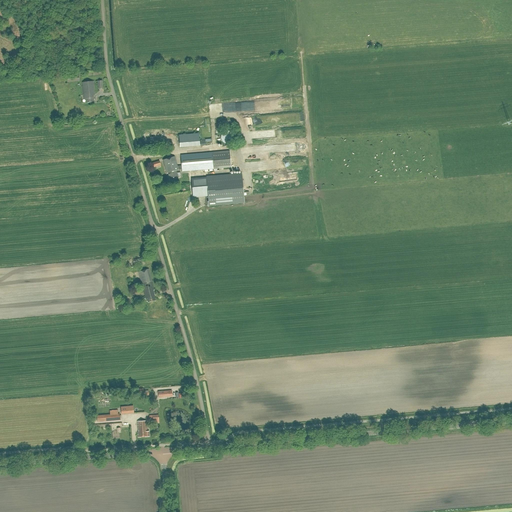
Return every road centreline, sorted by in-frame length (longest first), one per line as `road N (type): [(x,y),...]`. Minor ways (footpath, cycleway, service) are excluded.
road 1 (unclassified): [(209,447),(109,80),(102,0)]
road 2 (tertiary): [(209,447),(511,420)]
road 3 (track): [(249,193),(314,185),(301,49)]
road 4 (tertiary): [(0,465),(162,451)]
